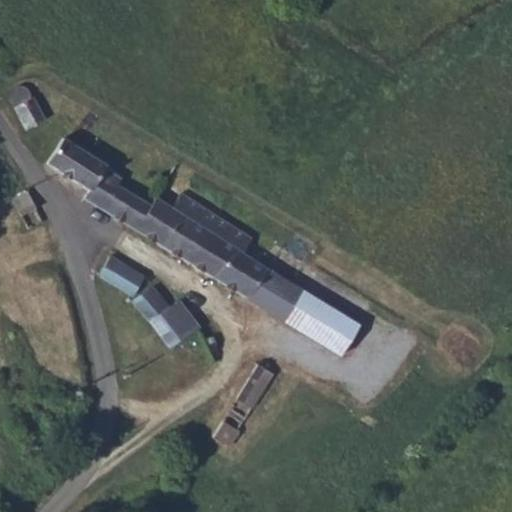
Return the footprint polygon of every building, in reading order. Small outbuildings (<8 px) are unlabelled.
[(26,129),(45,117),(34,96),(31,97),(29,89),(19,84),(12,89),(10,99),(15,105),(13,107),(26,129)] [(65,177),(88,191),(105,165),(62,137),(45,163),(65,177)] [(121,175),(105,165),(88,191),(85,196),(266,311),(287,279),(242,250),(251,236),(219,216),(181,192),(172,206),(155,195),(149,205),(116,184),(121,175)] [(27,190),(18,194),(8,199),(24,230),(33,225),(42,221),(27,190)] [(147,286),(149,284),(102,245),(92,258),(89,261),(104,273),(103,274),(135,301),(147,286)] [(359,325),(287,279),(266,311),(338,357),(359,325)] [(131,305),(159,328),(182,346),(201,323),(178,304),(174,309),(147,286),(135,301),(131,305)] [(255,364),(210,436),(228,447),(239,429),(251,408),(272,375),(255,364)]
